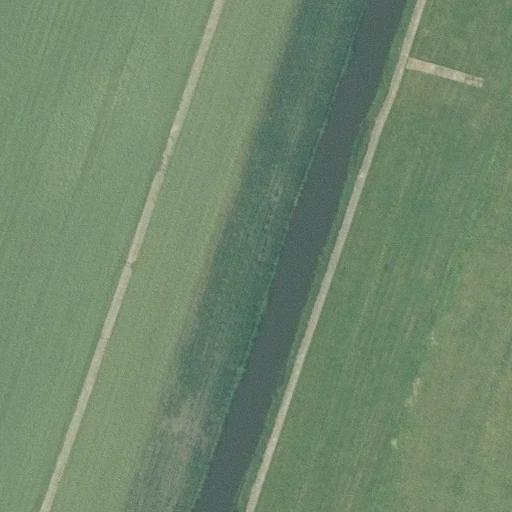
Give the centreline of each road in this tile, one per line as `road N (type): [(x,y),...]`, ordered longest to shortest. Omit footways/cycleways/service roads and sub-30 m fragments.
road 1 (track): [(244,511),(417,0)]
road 2 (track): [(42,511),(215,0)]
